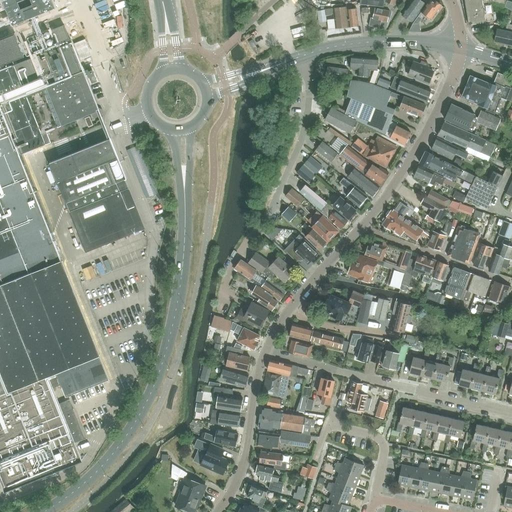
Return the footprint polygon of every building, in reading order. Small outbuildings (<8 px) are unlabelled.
[(0,0),(0,478),(5,491),(80,459),(84,437),(71,399),(64,402),(60,390),(54,390),(53,385),(61,382),(57,372),(58,372),(67,396),(110,381),(19,153),(47,144),(30,99),(49,90),(64,123),(94,112),(97,118),(102,115),(104,111),(103,110),(98,111),(72,42),(36,55),(48,84),(28,92),(15,58),(24,55),(15,33),(0,39),(0,12),(6,10),(2,0),(0,0)] [(411,0),(402,15),(411,22),(412,22),(414,23),(427,4),(420,0),(411,0)] [(413,24),(408,31),(420,32),(418,24),(425,14),(431,19),(441,5),(440,4),(440,2),(436,0),(435,0),(434,1),(431,0),(430,0),(427,4),(414,23),(413,24)] [(488,5),(487,0),(464,0),(469,25),(494,21),(492,5),(488,5)] [(488,0),(489,3),(495,5),(493,12),(502,14),(505,0),(488,0)] [(326,16),(334,15),(335,28),(358,26),(356,9),(347,10),(346,7),(334,8),(333,9),(325,10),(326,16)] [(390,18),(391,13),(389,13),(389,12),(375,8),(373,18),(370,18),(369,26),(380,28),(381,21),(387,23),(388,17),(390,18)] [(511,25),(505,24),(504,31),(496,29),(493,42),(511,45),(511,25)] [(58,44),(69,39),(70,39),(64,25),(52,30),(58,44)] [(370,77),(370,69),(377,70),(378,59),(352,57),(350,68),(358,68),(357,76),(370,77)] [(409,76),(429,84),(434,72),(427,69),(427,67),(426,65),(421,63),(420,65),(408,60),(406,65),(412,67),(409,76)] [(345,80),(347,70),(327,67),(325,77),(337,79),(345,80)] [(511,88),(510,87),(511,83),(511,78),(498,73),(493,85),(471,76),(462,96),(474,101),(473,103),(478,105),(479,103),(484,105),(487,97),(491,99),(486,110),(494,114),(501,98),(510,102),(511,97),(511,88)] [(426,102),(431,90),(395,77),(391,88),(426,102)] [(425,105),(388,91),(382,88),(372,84),(359,82),(360,81),(351,80),(347,96),(352,98),(345,114),(385,134),(392,117),(399,99),(403,100),(400,108),(421,116),(425,105)] [(477,119),(473,117),(474,115),(452,104),(448,112),(449,113),(446,120),(472,132),(476,122),(494,131),(499,119),(481,111),(477,119)] [(350,134),(357,121),(331,108),(325,120),(350,134)] [(495,145),(445,122),(441,130),(440,130),(437,135),(466,148),(467,147),(489,157),(495,145)] [(405,145),(411,133),(396,126),(390,138),(405,145)] [(397,147),(377,137),(374,143),(371,142),(363,156),(386,168),(397,147)] [(468,153),(437,138),(432,149),(452,160),(455,153),(466,158),(468,153)] [(85,252),(144,229),(125,179),(126,179),(110,139),(49,164),(85,252)] [(361,154),(367,147),(358,139),(351,147),(361,154)] [(331,161),(337,154),(322,142),(316,150),(331,161)] [(139,146),(128,150),(147,198),(158,194),(143,157),(139,146)] [(372,166),(347,146),(340,155),(365,175),(380,185),(388,173),(381,167),(380,169),(373,164),(372,166)] [(498,187),(425,151),(420,163),(439,173),(440,171),(455,179),(456,177),(467,182),(474,182),(466,198),(487,209),(498,187)] [(316,174),(322,167),(310,157),(304,164),(316,174)] [(308,183),(315,175),(304,164),(297,173),(308,183)] [(455,183),(419,166),(414,176),(434,186),(436,182),(442,185),(444,182),(453,186),(455,183)] [(372,196),(379,187),(355,169),(348,178),(372,196)] [(488,179),(486,181),(498,187),(504,176),(492,170),(488,179)] [(359,207),(367,198),(343,178),(339,183),(346,189),(350,192),(346,197),(359,207)] [(306,185),(300,192),(321,209),(320,211),(329,218),(328,219),(341,229),(347,221),(306,185)] [(298,207),(299,205),(304,199),(292,189),(285,196),(298,207)] [(445,206),(448,200),(430,191),(427,198),(445,206)] [(349,219),(356,210),(340,197),(337,194),(330,203),(349,219)] [(440,222),(447,208),(424,197),(421,204),(432,209),(428,216),(440,222)] [(416,224),(424,214),(404,200),(396,210),(416,224)] [(465,213),(467,206),(460,203),(458,211),(465,213)] [(290,222),(296,214),(289,208),(282,215),(290,222)] [(481,219),(483,213),(476,210),(473,216),(481,219)] [(422,230),(394,211),(391,211),(387,216),(388,217),(383,224),(390,230),(391,229),(401,235),(405,229),(417,238),(422,230)] [(335,235),(338,231),(322,216),(313,225),(319,230),(317,233),(328,243),(335,235)] [(490,221),(484,238),(487,239),(494,222),(490,221)] [(499,233),(506,235),(510,223),(504,221),(499,233)] [(440,250),(446,233),(448,234),(451,226),(445,224),(442,231),(440,231),(439,233),(434,231),(430,243),(431,247),(440,250)] [(318,250),(326,242),(309,226),(305,230),(309,234),(305,237),(318,250)] [(458,260),(469,230),(458,226),(447,256),(458,260)] [(272,240),(276,236),(269,230),(266,234),(267,235),(268,235),(272,240)] [(469,230),(458,260),(470,264),(480,234),(469,230)] [(294,244),(286,252),(295,260),(299,256),(300,257),(302,255),(309,262),(318,253),(304,241),(298,247),(294,244)] [(387,247),(378,244),(371,242),(369,247),(368,246),(365,254),(382,261),(387,247)] [(490,257),(493,248),(481,244),(474,265),(483,268),(488,256),(490,257)] [(510,259),(511,252),(511,247),(502,244),(500,249),(498,255),(495,254),(489,271),(499,274),(501,266),(507,268),(510,259)] [(398,266),(406,269),(412,253),(404,250),(398,266)] [(270,265),(268,263),(268,262),(255,253),(249,263),(262,272),(263,270),(267,273),(267,274),(273,278),(276,274),(284,282),(295,271),(288,265),(278,257),(270,265)] [(406,269),(398,266),(378,259),(377,262),(355,254),(348,273),(359,277),(359,278),(370,282),(376,264),(394,270),(390,285),(401,289),(402,285),(406,269)] [(410,259),(402,284),(409,286),(412,274),(413,270),(423,274),(423,276),(422,281),(430,284),(435,271),(432,270),(436,261),(419,255),(416,261),(410,259)] [(251,280),(257,271),(241,259),(235,268),(251,280)] [(449,265),(438,262),(431,281),(441,284),(442,280),(446,282),(451,269),(448,267),(449,265)] [(457,286),(463,270),(453,267),(448,282),(444,292),(450,295),(453,296),(457,286)] [(466,289),(472,274),(463,270),(457,286),(453,296),(463,299),(466,289)] [(476,293),(481,277),(472,274),(466,289),(463,299),(468,301),(472,291),(476,293)] [(481,277),(476,293),(474,297),(484,300),(485,297),(485,296),(491,280),(481,277)] [(281,300),(286,293),(268,278),(262,287),(281,300)] [(505,303),(510,287),(495,282),(489,298),(505,303)] [(275,309),(277,306),(276,304),(277,302),(258,289),(259,286),(252,283),(249,289),(256,292),(255,295),(260,299),(258,301),(272,310),(273,309),(275,309)] [(360,307),(363,297),(352,293),(348,302),(360,307)] [(434,294),(432,300),(438,302),(441,295),(441,294),(439,293),(434,294)] [(341,320),(343,316),(349,302),(332,295),(327,308),(324,314),(341,320)] [(375,318),(384,320),(385,320),(390,300),(380,298),(375,318)] [(366,323),(370,309),(372,301),(364,299),(358,321),(366,323)] [(504,304),(501,311),(508,313),(511,302),(511,301),(508,300),(507,304),(504,304)] [(395,314),(391,328),(404,331),(406,323),(408,323),(410,322),(412,317),(410,315),(408,315),(410,305),(396,301),(393,313),(395,314)] [(240,309),(236,318),(252,326),(253,324),(254,322),(261,326),(269,311),(252,302),(247,312),(240,309)] [(493,307),(484,304),(482,310),(491,313),(493,307)] [(214,316),(211,326),(230,332),(231,328),(233,322),(214,316)] [(511,322),(509,321),(508,324),(501,322),(498,336),(505,338),(505,335),(511,337),(511,322)] [(309,341),(312,330),(293,325),(290,336),(309,341)] [(242,331),(237,340),(254,349),(255,349),(257,348),(259,344),(258,342),(257,341),(257,340),(258,336),(259,337),(260,335),(244,328),(242,331)] [(346,352),(349,342),(343,341),(344,339),(314,331),(311,341),(341,349),(340,350),(346,352)] [(403,361),(406,349),(407,345),(385,339),(384,342),(394,344),(392,351),(387,350),(383,366),(395,369),(398,360),(403,361)] [(309,358),(312,345),(292,340),(288,352),(309,358)] [(362,341),(357,359),(368,362),(369,358),(371,359),(375,345),(362,341)] [(371,359),(371,361),(379,363),(379,362),(383,347),(375,345),(371,359)] [(250,369),(251,363),(249,363),(251,358),(240,355),(241,349),(228,346),(225,357),(228,361),(227,365),(247,370),(248,368),(250,369)] [(428,360),(430,352),(425,351),(423,359),(414,356),(413,362),(410,373),(422,376),(426,360),(428,360)] [(440,363),(442,355),(437,354),(435,362),(428,360),(426,360),(422,376),(434,379),(438,363),(440,363)] [(452,367),(454,358),(449,357),(447,365),(440,363),(438,363),(434,379),(446,382),(450,367),(452,367)] [(302,373),(303,368),(299,367),(271,360),(268,370),(296,377),(297,372),(302,373)] [(473,371),(463,369),(459,385),(472,388),(475,372),(477,372),(479,364),(475,363),(473,371)] [(203,366),(199,380),(200,381),(207,382),(211,367),(203,366)] [(489,375),(491,368),(486,366),(485,374),(477,372),(475,372),(472,388),(484,391),(487,375),(489,375)] [(225,368),(222,381),(248,388),(251,376),(225,368)] [(501,379),(503,370),(499,369),(497,377),(489,375),(487,375),(484,391),(496,393),(500,379),(501,379)] [(267,372),(263,393),(278,397),(285,398),(286,391),(288,382),(289,377),(282,375),(267,372)] [(330,405),(332,398),(331,397),(334,381),(322,378),(318,394),(323,395),(322,403),(330,405)] [(360,394),(362,384),(353,382),(350,392),(349,392),(347,401),(353,402),(351,408),(364,411),(368,396),(360,394)] [(241,411),(243,397),(233,396),(232,390),(214,387),(213,398),(217,398),(216,407),(241,411)] [(280,408),(282,400),(268,398),(267,406),(280,408)] [(311,410),(313,401),(308,399),(305,409),(311,410)] [(384,418),(388,403),(380,401),(375,416),(384,418)] [(203,413),(205,405),(196,403),(195,412),(203,413)] [(412,426),(416,410),(403,407),(400,422),(398,422),(396,431),(399,431),(401,432),(403,423),(410,425),(412,426)] [(261,408),(260,418),(304,425),(305,417),(277,413),(278,411),(261,408)] [(238,427),(240,414),(212,410),(210,423),(238,427)] [(424,428),(428,413),(416,410),(412,426),(410,425),(408,434),(413,435),(415,426),(422,428),(424,428)] [(436,431),(440,416),(428,413),(424,428),(422,428),(420,437),(425,438),(427,429),(434,431),(436,431)] [(448,434),(452,419),(440,416),(436,431),(434,431),(432,440),(437,441),(439,432),(446,433),(448,434)] [(304,425),(260,418),(258,428),(275,430),(275,427),(303,432),(304,425)] [(461,437),(464,422),(452,419),(448,434),(446,433),(444,443),(449,444),(451,435),(461,437)] [(486,443),(489,427),(477,424),(473,440),(472,439),(470,448),(474,449),(476,440),(484,442),(486,443)] [(498,446),(501,430),(489,427),(486,443),(484,442),(482,451),(486,452),(488,443),(496,445),(498,446)] [(236,446),(239,435),(217,429),(215,437),(205,434),(202,433),(201,437),(204,439),(204,438),(215,442),(236,446)] [(510,448),(511,439),(511,432),(501,430),(498,446),(496,445),(494,454),(498,455),(501,446),(508,448),(510,448)] [(310,435),(282,432),(281,435),(259,432),(257,446),(279,449),(280,443),(308,447),(310,435)] [(199,450),(194,462),(201,465),(223,474),(229,461),(221,458),(217,456),(220,449),(210,444),(206,453),(199,450)] [(259,455),(258,459),(260,460),(259,463),(284,466),(284,470),(288,471),(289,464),(283,463),(283,455),(261,452),(260,455),(259,455)] [(335,466),(360,476),(364,465),(352,461),(353,459),(346,456),(343,464),(337,463),(335,466)] [(419,489),(425,463),(421,462),(419,468),(413,467),(409,487),(419,489)] [(430,491),(434,471),(428,470),(429,464),(425,463),(419,489),(430,491)] [(409,487),(413,467),(400,464),(398,472),(400,472),(398,485),(409,487)] [(313,478),(316,468),(309,465),(305,475),(313,478)] [(258,466),(256,475),(260,476),(260,480),(271,482),(269,490),(283,493),(285,484),(278,482),(279,476),(273,475),(274,470),(258,466)] [(356,486),(360,476),(335,466),(334,470),(339,473),(337,479),(356,486)] [(441,493),(446,468),(442,467),(440,473),(434,471),(430,491),(441,493)] [(451,496),(455,476),(450,475),(450,468),(446,468),(441,493),(451,496)] [(462,498),(467,472),(463,471),(461,477),(455,476),(451,496),(462,498)] [(467,472),(462,498),(473,500),(475,488),(478,488),(479,481),(471,479),(471,473),(467,472)] [(194,511),(203,491),(198,489),(201,483),(185,477),(180,490),(184,492),(178,506),(194,511)] [(352,496),(356,486),(337,479),(335,484),(329,483),(327,486),(352,496)] [(262,507),(266,499),(264,498),(267,491),(252,484),(252,485),(250,485),(248,489),(250,491),(248,497),(252,499),(252,500),(255,502),(254,504),(262,507)] [(348,506),(352,496),(327,486),(326,490),(331,493),(329,499),(333,500),(348,506)] [(511,508),(511,487),(505,486),(504,494),(506,494),(503,506),(511,508)] [(349,511),(352,507),(348,506),(333,500),(331,505),(324,505),(323,508),(333,511),(349,511)] [(130,511),(134,509),(129,502),(117,511),(130,511)] [(259,510),(244,503),(243,507),(241,506),(238,511),(266,511),(267,510),(261,508),(259,510)]
